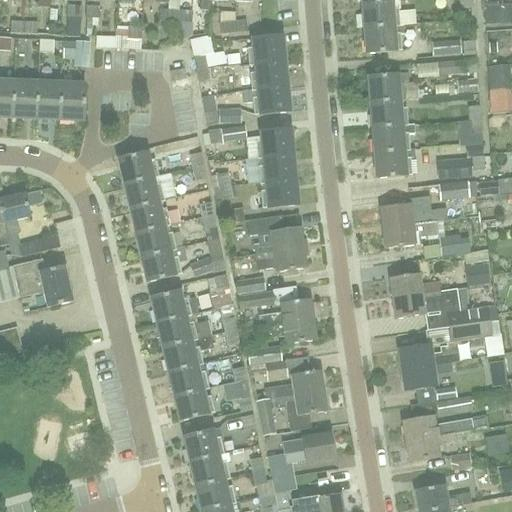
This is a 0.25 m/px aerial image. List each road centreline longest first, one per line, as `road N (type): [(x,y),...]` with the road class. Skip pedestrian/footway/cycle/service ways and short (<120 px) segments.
road 1 (residential): [(378,511),(336,234),(313,0)]
road 2 (residential): [(155,496),(79,187),(60,166),(0,155)]
